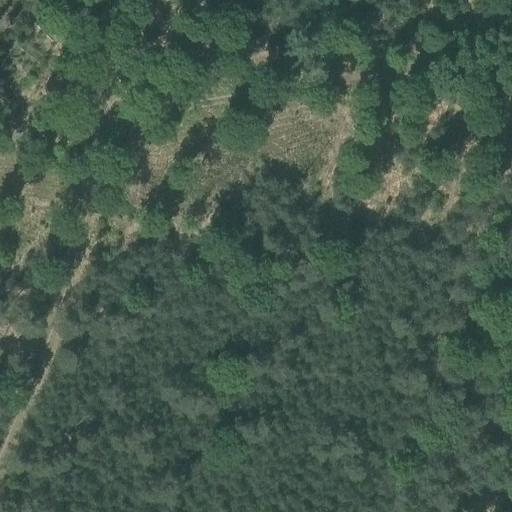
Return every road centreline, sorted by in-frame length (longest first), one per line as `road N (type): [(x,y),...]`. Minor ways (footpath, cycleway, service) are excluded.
road 1 (track): [(511,46),(97,125)]
road 2 (track): [(0,446),(64,286),(97,125)]
road 3 (track): [(97,125),(108,0)]
